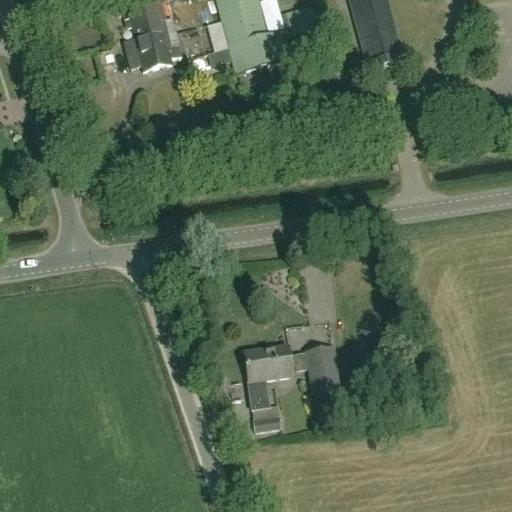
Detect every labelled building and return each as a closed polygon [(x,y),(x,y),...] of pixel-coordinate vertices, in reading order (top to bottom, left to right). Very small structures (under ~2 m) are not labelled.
[(158,0),(160,6),(182,0),(213,0),(220,25),(211,27),(217,54),(207,57),(211,70),(231,65),(235,77),(284,62),(277,38),(266,41),(255,0),(158,0)] [(389,66),(400,63),(383,0),(349,0),(369,72),(380,69),(381,72),(390,70),(389,66)] [(172,22),(165,24),(160,5),(126,13),(133,43),(123,45),(130,73),(140,70),(141,75),(171,68),(170,63),(180,60),(177,48),(178,48),(172,22)] [(314,8),(281,18),(288,42),(321,32),(314,8)] [(255,118),(241,140),(267,156),(281,133),(255,118)] [(315,142),(313,129),(302,130),(303,143),(315,142)] [(288,350),(243,357),(248,386),(247,386),(251,415),(269,412),(265,384),(292,380),(292,375),(308,373),(311,397),(339,393),(333,352),(305,355),(305,358),(289,360),(288,350)] [(278,411),(269,412),(251,415),(255,437),(281,433),(278,411)]
